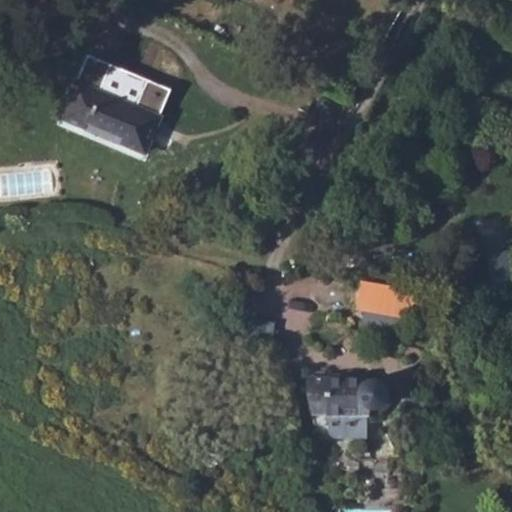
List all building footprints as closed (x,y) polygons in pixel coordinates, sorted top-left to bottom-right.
[(163,92),(87,56),(59,118),(135,154),(163,92)] [(493,291),(511,288),(511,255),(511,247),(488,250),(493,291)] [(356,284),(355,311),(427,318),(429,292),(356,284)] [(246,341),(273,343),(274,320),(247,318),(246,341)] [(359,382),(306,382),(305,388),(303,410),(305,419),(325,420),(325,430),(325,432),(326,434),(326,436),(327,437),(328,439),(330,443),(355,444),(356,420),(357,420),(359,405),(366,411),(372,412),(380,408),(384,398),(382,389),(376,384),(368,384),(359,390),(359,382)]
